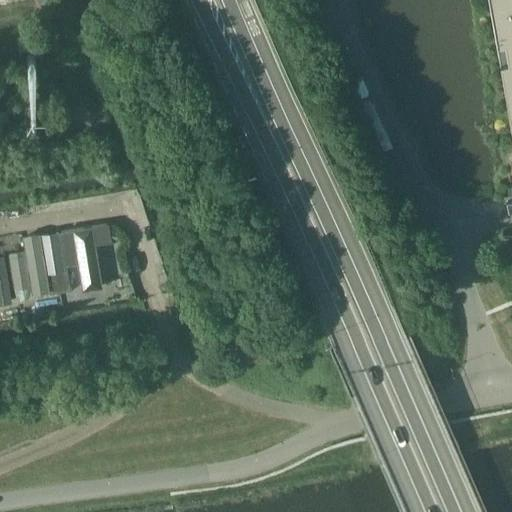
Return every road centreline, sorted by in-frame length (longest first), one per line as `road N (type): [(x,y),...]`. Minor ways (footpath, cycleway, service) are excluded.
road 1 (primary): [(201,0),(425,511)]
road 2 (primary): [(461,511),(240,0)]
road 3 (tertiary): [(0,502),(266,461),(357,420)]
road 4 (residential): [(173,362),(121,208),(0,226)]
road 5 (tertiary): [(454,226),(425,193),(338,0)]
road 6 (residential): [(0,466),(120,407),(173,362)]
road 7 (residential): [(173,362),(292,415),(357,420)]
road 8 (tertiary): [(493,394),(454,226)]
road 9 (tertiary): [(357,420),(493,394)]
